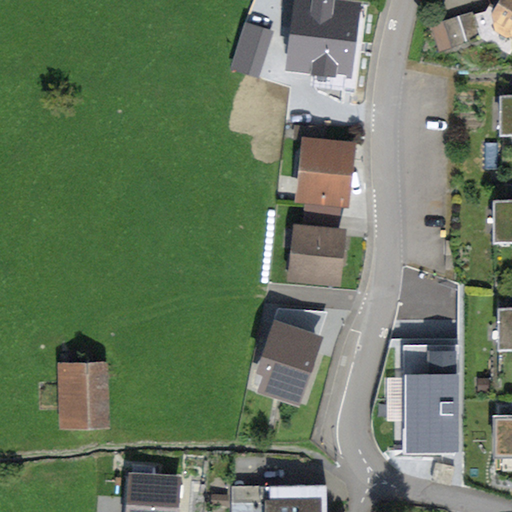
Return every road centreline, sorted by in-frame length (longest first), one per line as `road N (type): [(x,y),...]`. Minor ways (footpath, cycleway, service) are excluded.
road 1 (residential): [(370,473),(358,457),(353,420),(384,278),(390,65),(407,0)]
road 2 (unclassified): [(370,473),(511,510)]
